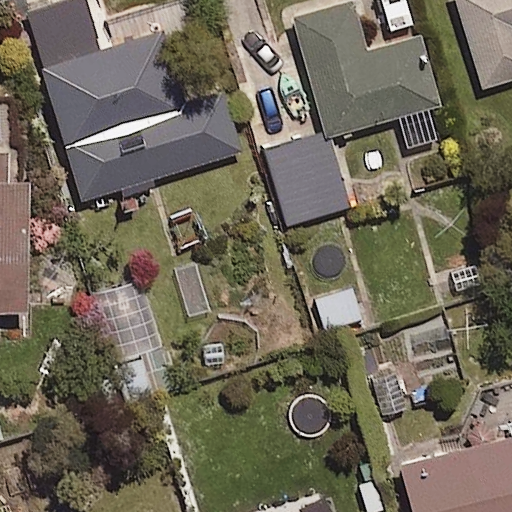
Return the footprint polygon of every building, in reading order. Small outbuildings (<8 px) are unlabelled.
[(436,129),(426,95),(436,92),(414,16),(360,32),(351,0),(296,0),(292,1),(327,123),(392,105),(401,139),(436,129)] [(511,0),(452,0),(475,77),(511,65),(511,0)] [(157,15),(71,40),(61,6),(26,16),(76,186),(237,138),(219,77),(179,89),(157,15)] [(343,200),(324,120),(262,136),(282,215),(343,200)] [(0,292),(20,293),(20,159),(0,159),(0,292)] [(320,321),(358,310),(349,277),(311,288),(320,321)] [(410,511),(511,511),(511,379),(474,390),(483,422),(392,447),(410,511)]
